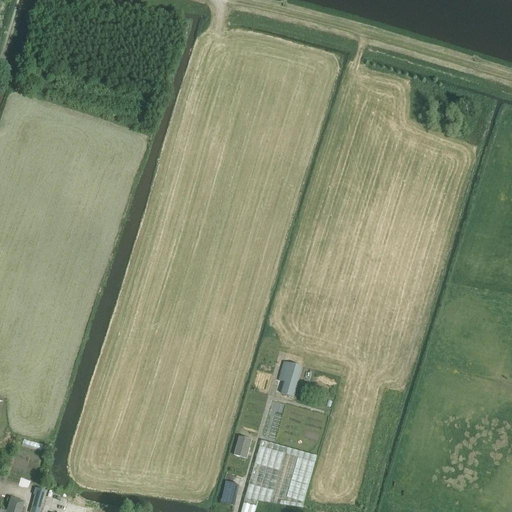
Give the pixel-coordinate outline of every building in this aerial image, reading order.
[(294,398),(303,368),(284,362),(278,381),(285,383),(282,394),(294,398)] [(273,401),(241,511),(254,511),(258,503),(316,511),(367,511),(390,435),(273,401)] [(239,437),(234,456),(247,459),(251,440),(239,437)] [(21,454),(38,459),(40,453),(23,448),(21,454)] [(234,507),(239,487),(227,484),(222,504),(234,507)] [(30,511),(39,511),(46,492),(37,489),(30,511)] [(21,511),(24,503),(11,499),(6,511),(0,509),(0,511),(21,511)] [(90,511),(92,509),(68,502),(64,511),(90,511)]
